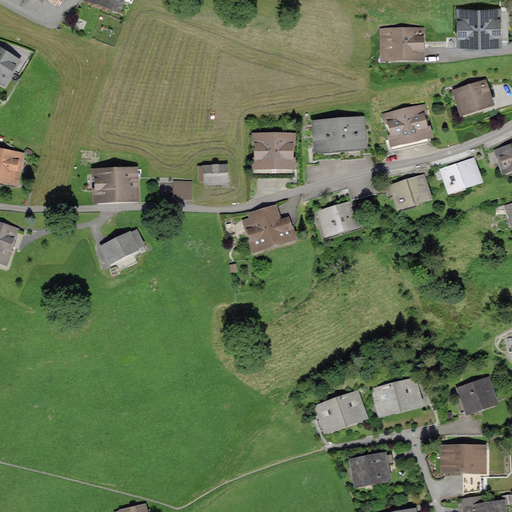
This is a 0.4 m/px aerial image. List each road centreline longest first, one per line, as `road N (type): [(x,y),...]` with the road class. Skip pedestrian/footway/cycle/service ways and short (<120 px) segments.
road 1 (residential): [(0,206),(240,208),(452,151),(511,125)]
road 2 (residential): [(472,424),(412,438),(440,511)]
